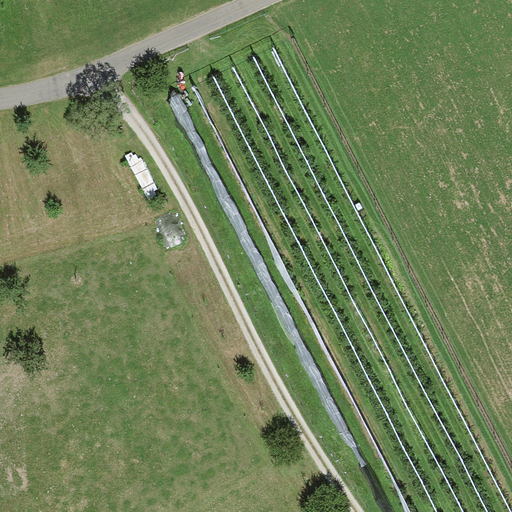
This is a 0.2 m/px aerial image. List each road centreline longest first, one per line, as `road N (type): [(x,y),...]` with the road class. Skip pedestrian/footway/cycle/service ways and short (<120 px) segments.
road 1 (track): [(109,69),(275,389),(351,511)]
road 2 (unclassified): [(256,0),(109,69),(0,97)]
